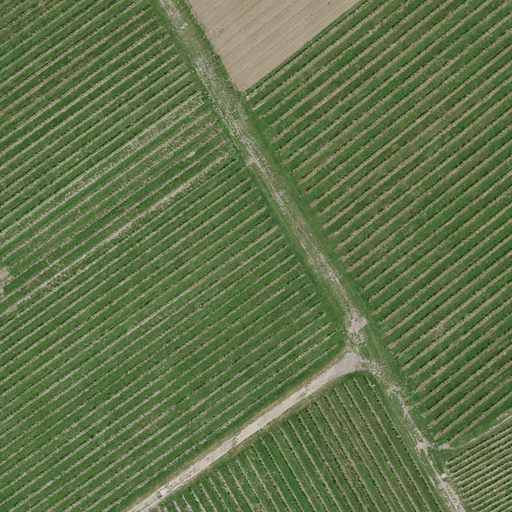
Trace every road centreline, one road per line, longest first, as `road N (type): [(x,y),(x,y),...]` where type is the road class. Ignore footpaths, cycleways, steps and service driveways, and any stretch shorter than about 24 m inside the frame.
road 1 (track): [(373,348),(175,0)]
road 2 (track): [(140,511),(373,348)]
road 3 (track): [(373,348),(465,511)]
